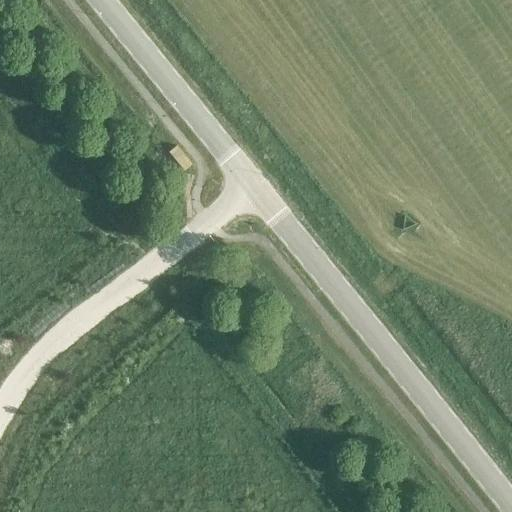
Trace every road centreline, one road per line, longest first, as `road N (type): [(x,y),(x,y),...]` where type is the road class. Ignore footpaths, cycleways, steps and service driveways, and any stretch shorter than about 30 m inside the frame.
road 1 (tertiary): [(510,511),(252,188)]
road 2 (residential): [(252,188),(45,356),(0,414)]
road 3 (tertiary): [(252,188),(97,0)]
